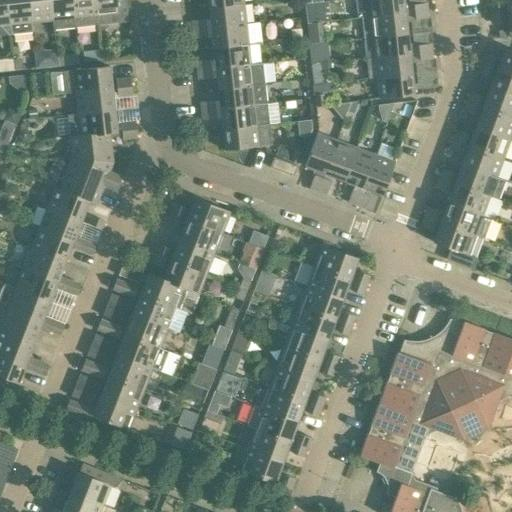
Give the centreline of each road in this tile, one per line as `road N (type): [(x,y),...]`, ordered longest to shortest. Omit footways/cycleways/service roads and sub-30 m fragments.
road 1 (residential): [(45,401),(160,107)]
road 2 (residential): [(393,246),(179,158),(160,107)]
road 3 (residential): [(298,502),(393,246)]
road 4 (residential): [(393,246),(459,62),(452,0)]
road 5 (residential): [(511,303),(435,276),(393,246)]
